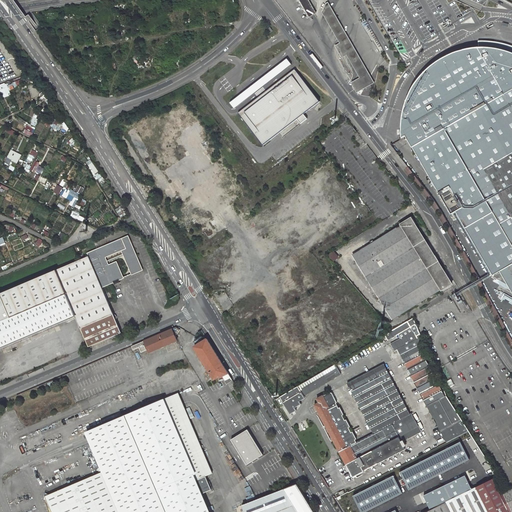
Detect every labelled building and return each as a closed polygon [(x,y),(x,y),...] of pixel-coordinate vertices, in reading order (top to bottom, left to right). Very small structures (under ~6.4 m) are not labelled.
[(317,13),(309,0),(299,0),(310,17),(313,15),(317,13)] [(369,73),(328,2),(326,3),(322,12),(340,43),(335,46),(342,58),(347,55),(360,78),(369,73)] [(511,44),(505,43),(501,41),(490,39),(479,38),(479,47),(473,47),(466,48),(460,50),(451,54),(445,57),(442,58),(436,62),(431,66),(426,70),(422,75),(420,78),(418,80),(414,86),(411,92),(408,98),(407,101),(406,104),(404,110),(403,117),(402,127),(402,133),(403,137),(406,135),(418,154),(423,159),(422,162),(423,164),(432,173),(429,176),(431,178),(451,213),(456,211),(490,272),(494,273),(499,270),(507,284),(511,287),(511,290),(511,292),(511,44)] [(233,108),(234,109),(289,67),(292,64),(287,59),(236,98),(230,103),(233,108)] [(320,102),(295,69),(237,113),(263,146),(270,140),(280,133),(283,137),(307,118),(304,114),(320,102)] [(357,93),(375,83),(369,73),(360,78),(351,83),(357,93)] [(0,85),(4,98),(11,95),(7,83),(0,85)] [(32,136),(35,129),(27,126),(24,133),(32,136)] [(7,158),(18,163),(22,155),(11,150),(7,158)] [(35,172),(40,163),(36,161),(32,170),(35,172)] [(70,204),(74,207),(81,194),(77,191),(79,187),(78,186),(75,192),(71,190),(68,194),(74,197),(70,204)] [(355,261),(379,299),(388,293),(401,314),(439,289),(440,291),(452,283),(411,216),(399,224),(400,225),(371,243),(373,247),(371,251),(368,250),(366,254),(363,253),(361,257),(355,261)] [(24,235),(27,248),(38,245),(35,236),(30,237),(29,233),(24,235)] [(88,258),(0,294),(0,350),(75,320),(87,349),(120,335),(101,290),(113,285),(113,287),(119,284),(118,283),(122,281),(122,279),(116,264),(115,264),(94,272),(93,270),(92,268),(91,265),(120,253),(121,255),(122,257),(130,276),(132,277),(141,273),(142,271),(128,239),(126,238),(86,255),(88,258)] [(330,253),(336,260),(341,257),(335,250),(330,253)] [(93,270),(122,257),(121,255),(92,268),(93,270)] [(401,314),(388,293),(379,299),(392,320),(401,314)] [(399,333),(401,338),(392,343),(395,349),(422,338),(422,336),(418,328),(413,317),(392,329),(382,335),(383,338),(386,336),(388,339),(399,333)] [(178,336),(180,331),(176,329),(132,348),(134,351),(140,348),(142,353),(148,351),(150,354),(178,342),(175,337),(178,336)] [(402,354),(420,347),(425,344),(422,338),(395,349),(399,356),(402,354)] [(201,342),(201,343),(194,347),(214,380),(223,376),(228,374),(207,340),(206,340),(205,340),(204,339),(203,340),(202,341),(201,342)] [(386,346),(393,359),(399,356),(395,349),(392,343),(386,346)] [(402,354),(427,405),(445,395),(420,347),(402,354)] [(304,395),(341,373),(336,365),(342,362),(341,360),(298,385),(304,395)] [(385,363),(325,396),(324,395),(318,398),(320,402),(318,403),(318,404),(317,405),(340,450),(411,413),(385,363)] [(298,385),(280,396),(290,413),(296,409),(294,406),(300,402),(299,400),(305,396),(304,395),(298,385)] [(212,472),(178,393),(164,399),(127,415),(159,490),(194,478),(212,472)] [(460,419),(445,395),(427,405),(440,429),(460,419)] [(411,413),(340,450),(353,475),(365,469),(365,468),(405,448),(401,440),(398,435),(418,425),(412,413),(411,413)] [(167,511),(159,490),(127,415),(87,433),(102,470),(120,511),(167,511)] [(446,442),(468,431),(460,419),(440,429),(446,442)] [(401,440),(421,430),(418,425),(398,435),(401,440)] [(229,439),(243,465),(260,455),(246,429),(229,439)] [(401,492),(417,486),(413,476),(410,477),(412,482),(407,484),(403,474),(408,472),(405,465),(384,474),(388,483),(394,480),(397,485),(398,485),(401,492)] [(492,467),(401,511),(423,511),(492,478),(498,475),(492,467)] [(120,511),(102,470),(45,496),(51,511),(120,511)] [(167,511),(208,511),(194,478),(159,490),(167,511)] [(423,511),(509,511),(500,494),(492,478),(423,511)] [(313,511),(297,485),(243,505),(245,511),(313,511)] [(511,511),(511,488),(500,494),(509,511),(511,511)] [(355,511),(357,511),(345,492),(336,497),(345,511),(355,511)]
